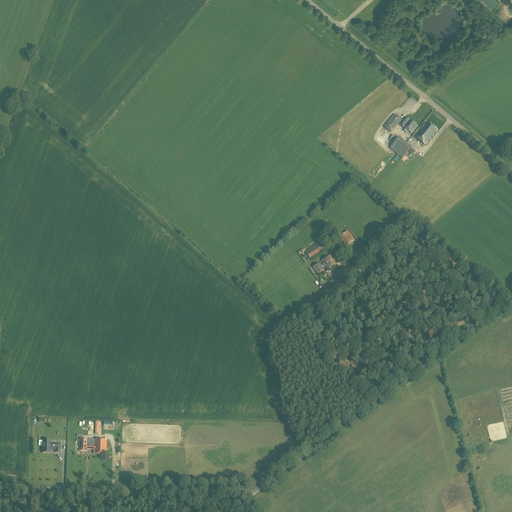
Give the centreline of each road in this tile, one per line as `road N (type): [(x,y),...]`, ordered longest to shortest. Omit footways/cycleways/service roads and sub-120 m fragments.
road 1 (unclassified): [(511,296),(253,491),(0,488)]
road 2 (unclassified): [(511,170),(307,0)]
road 3 (unknown): [(330,250),(408,375)]
